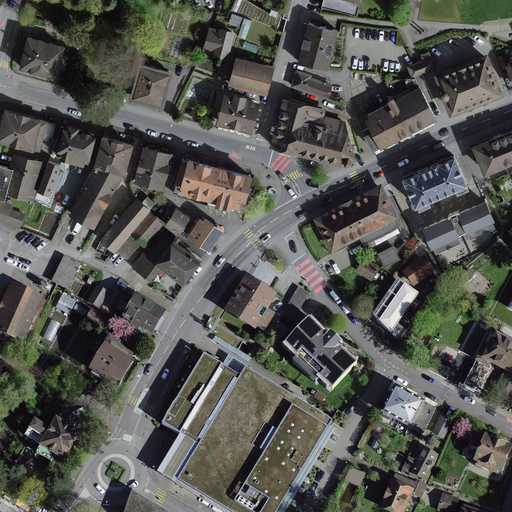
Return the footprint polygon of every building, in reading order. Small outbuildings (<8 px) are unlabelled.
[(323,0),(321,7),(356,16),(360,0),(323,0)] [(327,66),(337,29),(309,21),(298,59),(327,66)] [(234,35),(212,30),(206,52),(229,57),(234,35)] [(68,48),(31,39),(24,69),(60,78),(68,48)] [(422,61),(409,67),(413,78),(436,69),(430,52),(420,56),(422,61)] [(488,54),(436,74),(451,114),(503,94),(488,54)] [(275,69),(241,60),(234,86),(268,94),(275,69)] [(161,110),(172,74),(140,65),(130,101),(161,110)] [(293,88),(329,99),(333,86),(312,79),(313,76),(299,72),(293,88)] [(389,103),(405,135),(432,122),(415,90),(389,103)] [(262,103),(230,95),(222,124),(254,133),(262,103)] [(313,159),(325,117),(327,111),(287,99),(274,147),(313,159)] [(405,135),(389,103),(362,117),(379,149),(405,135)] [(48,123),(7,111),(0,134),(0,140),(39,152),(48,123)] [(325,117),(313,159),(342,166),(358,161),(351,135),(345,123),(325,117)] [(96,137),(66,128),(57,157),(64,159),(88,166),(96,137)] [(511,132),(472,148),(483,177),(511,165),(511,132)] [(126,175),(134,145),(104,137),(96,167),(123,174),(126,175)] [(161,189),(170,154),(142,147),(133,182),(161,189)] [(11,151),(7,162),(0,160),(0,192),(4,194),(6,188),(29,195),(33,185),(39,159),(11,151)] [(60,161),(47,156),(36,186),(50,191),(60,161)] [(455,157),(404,179),(416,208),(468,186),(455,157)] [(202,196),(210,164),(200,162),(189,159),(181,191),(202,196)] [(220,201),(228,169),(218,166),(210,164),(202,196),(220,201)] [(93,230),(123,174),(96,167),(82,191),(83,192),(70,217),(93,230)] [(228,169),(220,201),(240,206),(248,173),(238,171),(228,169)] [(348,202),(370,244),(400,228),(396,220),(399,219),(381,185),(348,202)] [(151,210),(139,200),(105,238),(118,248),(133,232),(149,212),(151,210)] [(14,206),(0,201),(0,220),(21,229),(26,216),(12,211),(14,206)] [(370,244),(348,202),(316,219),(334,253),(359,240),(363,247),(370,244)] [(480,203),(428,226),(438,248),(490,225),(480,203)] [(192,218),(179,210),(169,224),(182,233),(192,218)] [(147,244),(164,224),(149,212),(133,232),(143,240),(147,244)] [(206,221),(204,220),(193,235),(212,249),(227,230),(209,217),(206,221)] [(73,220),(68,228),(79,235),(84,226),(73,220)] [(133,232),(118,248),(129,257),(143,240),(133,232)] [(202,263),(161,232),(135,268),(156,283),(165,269),(186,284),(202,263)] [(394,249),(378,257),(385,270),(400,263),(394,249)] [(79,263),(64,256),(51,281),(66,288),(79,263)] [(367,259),(358,273),(371,282),(380,269),(367,259)] [(437,274),(426,260),(406,275),(417,289),(437,274)] [(244,279),(223,310),(254,330),(274,298),(244,279)] [(42,295),(13,282),(0,309),(0,330),(22,341),(42,295)] [(107,291),(96,284),(87,299),(98,306),(107,291)] [(298,286),(281,313),(291,319),(308,292),(298,286)] [(389,300),(409,314),(418,300),(398,287),(389,300)] [(74,300),(61,294),(54,306),(67,313),(74,300)] [(169,313),(142,298),(128,321),(156,336),(169,313)] [(381,312),(401,326),(409,314),(389,300),(381,312)] [(111,322),(92,309),(85,319),(104,332),(111,322)] [(401,326),(381,312),(373,324),(393,338),(401,326)] [(309,319),(286,343),(332,388),(355,365),(309,319)] [(499,338),(494,335),(479,363),(490,369),(493,364),(509,373),(507,378),(511,381),(511,341),(500,335),(499,338)] [(139,359),(112,343),(95,372),(122,388),(139,359)] [(191,442),(204,449),(182,485),(226,511),(281,511),(335,424),(249,372),(244,381),(239,378),(208,359),(167,427),(191,442)] [(410,427),(423,401),(395,387),(382,412),(410,427)] [(79,431),(55,415),(48,426),(33,417),(27,425),(42,434),(37,443),(62,458),(79,431)] [(511,459),(511,448),(491,440),(480,467),(505,477),(511,459)] [(427,484),(440,460),(425,452),(412,476),(427,484)] [(364,474),(352,468),(347,479),(359,485),(364,474)] [(407,511),(415,494),(393,484),(382,510),(387,511),(407,511)] [(165,511),(137,495),(130,511),(165,511)] [(455,511),(459,502),(446,498),(441,511),(455,511)] [(0,511),(16,511),(18,511),(0,500),(0,511)]
